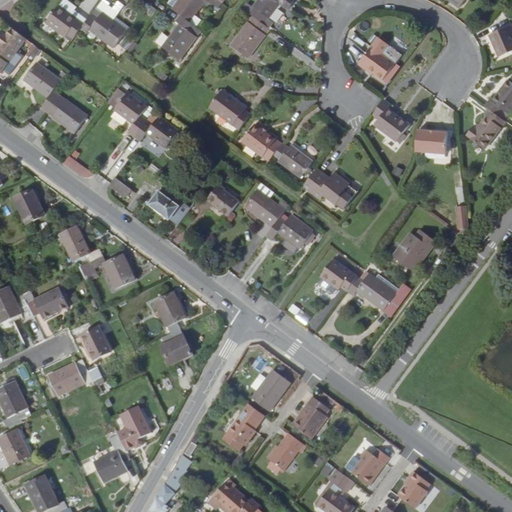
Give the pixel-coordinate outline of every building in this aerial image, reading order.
[(182,0),(175,11),(181,15),(191,23),(208,1),(213,5),(216,0),(182,0)] [(270,19),(281,3),(289,9),(295,0),(260,0),(254,8),(248,3),(244,9),(246,10),(256,18),(265,25),(270,19)] [(445,0),(456,9),(463,0),(445,0)] [(64,1),(59,7),(72,17),(78,8),(73,5),(72,6),(64,1)] [(69,37),(75,41),(81,33),(86,26),(80,21),(79,22),(72,17),(59,7),(47,24),(67,40),(69,37)] [(104,15),(113,22),(118,15),(109,8),(104,15)] [(103,15),(98,11),(93,16),(99,20),(103,15)] [(86,26),(81,33),(87,37),(91,31),(116,49),(128,33),(113,22),(104,15),(103,15),(99,20),(93,16),(86,26)] [(191,23),(181,15),(176,22),(180,25),(163,48),(180,61),(198,37),(194,35),(198,28),(191,23)] [(252,59),(273,30),(270,28),(265,25),(256,18),(234,46),(239,50),(247,56),(252,59)] [(274,22),(270,19),(265,25),(270,28),(274,22)] [(511,36),(506,25),(487,35),(498,57),(511,49),(511,36)] [(202,32),(198,28),(194,35),(198,37),(202,32)] [(27,40),(12,29),(0,44),(0,72),(1,73),(8,63),(9,64),(20,72),(32,56),(38,48),(27,40)] [(370,72),(374,74),(383,81),(395,65),(382,55),(389,46),(380,39),(373,48),(359,66),(369,73),(370,72)] [(41,50),(38,48),(32,56),(35,58),(41,50)] [(245,58),(247,56),(239,50),(237,53),(245,58)] [(49,113),(61,96),(55,91),(62,81),(37,63),(24,80),(49,99),(42,108),(49,113)] [(509,81),(503,90),(505,91),(511,82),(509,81)] [(491,100),(486,107),(491,110),(501,118),(506,112),(510,115),(511,112),(511,82),(505,91),(503,90),(494,102),(491,100)] [(236,106),(239,102),(224,91),(221,94),(236,106)] [(130,133),(137,138),(150,120),(144,116),(149,108),(130,93),(117,110),(136,125),(130,133)] [(241,130),(252,115),(247,111),(248,109),(239,102),(236,106),(221,94),(221,95),(211,107),(241,130)] [(89,117),(61,96),(49,113),(76,134),(89,117)] [(377,128),(399,144),(410,129),(397,118),(398,117),(390,111),(392,108),(386,103),(374,117),(381,123),(377,128)] [(485,150),(506,122),(501,118),(491,110),(486,117),(488,118),(481,126),(478,130),(476,129),(474,128),(468,136),(472,139),(471,140),(485,150)] [(150,120),(137,138),(142,142),(148,134),(167,149),(181,132),(161,117),(155,125),(150,120)] [(244,141),(270,162),(275,156),(283,145),(256,125),(244,141)] [(449,136),(418,133),(416,154),(446,157),(449,136)] [(120,153),(126,144),(121,140),(115,150),(120,153)] [(291,146),(285,142),(283,145),(275,156),(303,177),(307,171),(311,167),(316,160),(294,144),(291,146)] [(295,142),(294,144),(316,160),(317,158),(295,142)] [(62,163),(87,178),(92,171),(67,156),(62,163)] [(395,167),(393,173),(399,176),(402,170),(395,167)] [(332,179),(319,169),(308,183),(314,188),(311,192),(322,200),(325,197),(338,207),(339,205),(346,210),(355,199),(360,193),(350,186),(351,185),(336,174),(332,179)] [(114,184),(113,186),(127,197),(132,190),(117,179),(114,184)] [(261,183),(257,188),(269,197),(273,192),(261,183)] [(308,183),(305,187),(311,192),(314,188),(308,183)] [(215,207),(230,218),(241,203),(226,192),(227,191),(221,187),(210,200),(216,205),(215,207)] [(285,214),(287,211),(259,190),(246,207),(274,228),(281,219),(285,214)] [(33,191),(17,198),(28,224),(45,216),(33,191)] [(152,205),(180,226),(187,216),(178,209),(181,205),(162,191),(152,205)] [(178,209),(187,216),(193,208),(184,201),(181,205),(178,209)] [(460,232),(470,231),(468,209),(458,210),(460,232)] [(285,214),(281,219),(287,223),(290,219),(285,214)] [(274,228),(268,236),(274,241),(280,234),(301,250),(305,244),(313,234),(315,232),(293,216),(290,219),(287,223),(281,219),(274,228)] [(93,262),(104,257),(101,250),(94,254),(80,226),(64,234),(77,261),(90,255),(93,262)] [(395,257),(416,273),(438,242),(422,231),(417,237),(412,233),(395,257)] [(313,234),(305,244),(308,247),(316,236),(313,234)] [(108,263),(104,257),(93,262),(97,268),(106,264),(119,289),(138,280),(126,254),(108,263)] [(343,299),(355,282),(331,264),(316,284),(335,298),(337,295),(343,299)] [(361,286),(355,282),(343,299),(349,304),(355,296),(381,316),(394,299),(367,278),(361,286)] [(25,294),(24,292),(16,296),(10,285),(0,290),(0,313),(4,322),(23,313),(26,320),(35,315),(25,294)] [(32,291),(25,294),(35,315),(37,318),(44,315),(46,319),(70,307),(61,288),(36,300),(32,291)] [(172,335),(182,330),(178,323),(187,319),(176,293),(156,302),(168,328),(172,335)] [(300,310),(296,317),(306,323),(310,316),(300,310)] [(102,327),(85,335),(97,360),(114,352),(102,327)] [(194,356),(182,330),(172,335),(175,343),(163,349),(172,366),(194,356)] [(91,372),(85,360),(51,377),(60,395),(87,383),(89,385),(96,381),(91,372)] [(22,379),(28,376),(23,365),(17,368),(22,379)] [(91,372),(96,381),(104,377),(100,368),(91,372)] [(269,368),(248,396),(265,409),(287,381),(269,368)] [(21,421),(33,416),(16,381),(0,388),(0,396),(10,418),(5,421),(8,428),(21,421)] [(308,403),(291,424),(306,436),(322,414),(327,408),(310,396),(306,401),(308,403)] [(289,423),(291,424),(308,403),(306,401),(289,423)] [(262,414),(246,402),(242,407),(258,419),(262,414)] [(123,440),(129,453),(137,449),(144,446),(141,438),(153,433),(141,405),(123,413),(129,427),(119,431),(123,440)] [(258,419),(242,407),(220,436),(236,448),(241,442),(242,443),(253,429),(252,428),(258,419)] [(322,414),(306,436),(308,438),(325,416),(322,414)] [(19,431),(0,439),(12,465),(31,456),(19,431)] [(298,451),(303,444),(286,432),(275,445),(266,458),(269,460),(278,467),(281,469),(296,449),(298,451)] [(183,445),(190,449),(192,445),(194,443),(187,438),(183,445)] [(128,470),(126,463),(122,456),(129,453),(123,440),(117,443),(120,450),(95,462),(104,482),(128,470)] [(266,458),(275,445),(273,444),(264,456),(266,458)] [(366,447),(350,469),(365,480),(381,458),(383,460),(388,454),(376,444),(371,451),(366,447)] [(183,445),(180,450),(187,455),(190,449),(183,445)] [(62,449),(65,455),(72,452),(69,446),(62,449)] [(348,467),(350,469),(366,447),(364,446),(348,467)] [(126,463),(132,460),(129,453),(122,456),(126,463)] [(159,511),(166,505),(165,504),(165,505),(161,502),(172,490),(170,489),(181,477),(178,474),(183,468),(182,467),(189,459),(178,453),(171,465),(161,481),(143,511),(159,511)] [(381,458),(365,480),(367,482),(383,460),(381,458)] [(274,472),(278,467),(269,460),(265,465),(274,472)] [(331,481),(314,503),(326,511),(346,511),(352,505),(338,495),(342,489),(344,491),(351,480),(334,467),(326,478),(328,479),(331,481)] [(407,476),(404,481),(395,493),(411,506),(424,489),(422,487),(427,481),(410,468),(405,475),(407,476)] [(211,493),(218,499),(219,497),(228,505),(234,510),(236,507),(241,511),(244,511),(257,498),(250,492),(247,495),(233,482),(235,480),(228,473),(211,493)] [(63,511),(69,509),(66,501),(60,504),(47,475),(27,484),(40,511),(44,511),(46,511),(63,511)] [(312,501),(314,503),(331,481),(328,479),(312,501)] [(219,497),(218,499),(227,507),(228,505),(219,497)] [(247,511),(258,500),(257,498),(244,511),(247,511)]
